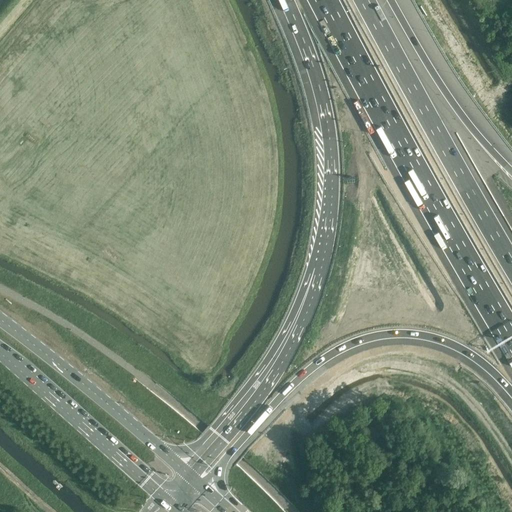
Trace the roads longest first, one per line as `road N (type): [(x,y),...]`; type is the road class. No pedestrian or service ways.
road 1 (motorway): [(294,0),(332,139),(325,251),(286,354),(185,472)]
road 2 (motorway): [(325,0),(511,345)]
road 3 (motorway): [(201,486),(295,380),(354,343),(429,337),(478,359),(511,387)]
road 4 (motorway): [(511,259),(369,0)]
road 5 (secondary): [(185,472),(0,320)]
road 6 (motorway): [(511,172),(371,0)]
road 7 (secondary): [(0,352),(160,495)]
